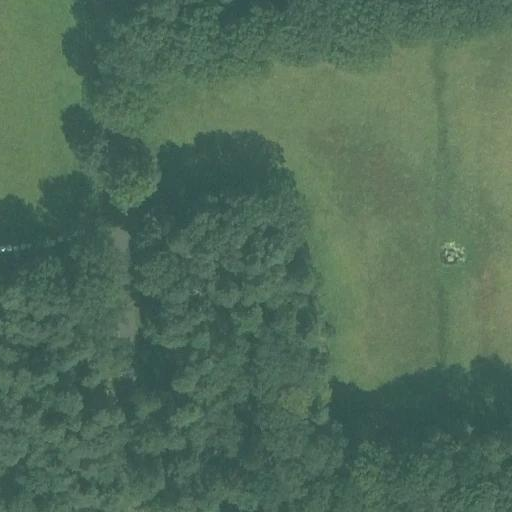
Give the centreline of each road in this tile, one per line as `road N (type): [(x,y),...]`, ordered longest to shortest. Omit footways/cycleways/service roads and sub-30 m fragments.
road 1 (unclassified): [(145,511),(110,0)]
road 2 (track): [(159,511),(511,464)]
road 3 (track): [(282,0),(111,26)]
road 4 (track): [(133,511),(77,502),(0,466)]
